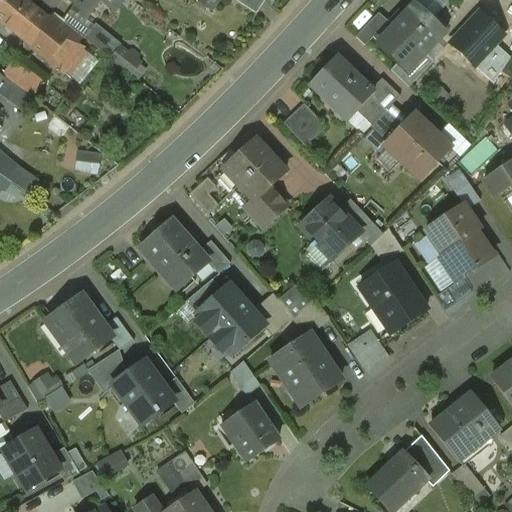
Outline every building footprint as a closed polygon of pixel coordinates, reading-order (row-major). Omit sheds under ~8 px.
[(48,22),(20,0),(4,0),(0,4),(0,24),(62,74),(82,49),(77,45),(82,39),(53,16),(48,22)] [(64,0),(74,8),(72,12),(85,21),(100,0),(64,0)] [(201,0),(214,10),(221,0),(201,0)] [(263,3),(257,0),(232,0),(255,15),(263,3)] [(442,0),(421,0),(414,8),(429,22),(446,3),(442,0)] [(394,16),(386,23),(386,24),(392,30),(378,45),(398,64),(407,73),(424,55),(443,35),(429,22),(414,8),(414,7),(404,18),(400,22),(394,16)] [(404,18),(398,12),(394,16),(400,22),(404,18)] [(378,15),(355,39),(363,48),(372,39),(378,45),(392,30),(386,24),(386,23),(378,15)] [(95,26),(84,39),(109,60),(120,46),(95,26)] [(424,55),(407,73),(398,64),(390,72),(408,89),(433,63),(424,55)] [(511,55),(500,74),(509,80),(511,76),(511,55)] [(334,59),(308,87),(346,124),(355,114),(372,96),(373,95),(370,92),(334,59)] [(42,84),(13,62),(3,74),(1,78),(5,81),(30,100),(40,86),(42,88),(43,86),(42,85),(42,84)] [(399,98),(381,81),(370,92),(373,95),(372,96),(387,110),(391,107),(399,98)] [(372,96),(355,114),(370,128),(387,110),(372,96)] [(324,129),(302,106),(282,125),(304,149),(324,129)] [(387,110),(370,128),(387,144),(408,123),(391,107),(387,110)] [(0,131),(10,119),(0,111),(0,131)] [(387,144),(383,149),(399,163),(400,162),(418,180),(417,181),(419,182),(449,150),(436,138),(436,137),(435,136),(435,137),(429,131),(428,130),(413,117),(387,144)] [(254,142),(222,172),(237,188),(271,156),(264,149),(262,150),(254,142)] [(17,169),(0,154),(0,177),(7,183),(17,169)] [(271,156),(237,188),(251,203),(252,204),(268,189),(285,174),(277,166),(279,164),(271,156)] [(511,163),(482,184),(492,199),(509,188),(511,185),(511,163)] [(206,181),(198,188),(201,190),(207,197),(207,196),(214,189),(206,181)] [(268,189),(252,204),(251,203),(244,210),(261,229),(285,206),(268,189)] [(201,190),(191,199),(206,216),(217,207),(207,196),(207,197),(201,190)] [(328,202),(299,229),(330,262),(358,236),(336,214),(327,205),(329,203),(328,202)] [(381,236),(349,202),(336,214),(358,236),(369,248),(381,236)] [(462,207),(424,233),(440,257),(441,258),(476,234),(476,235),(479,233),(462,207)] [(198,254),(170,223),(139,251),(175,292),(207,264),(198,254)] [(381,236),(369,248),(385,271),(393,266),(390,261),(402,253),(387,231),(381,236)] [(476,235),(476,234),(441,258),(440,257),(437,260),(454,285),(492,259),(476,235)] [(210,243),(198,254),(207,264),(217,276),(218,276),(229,265),(210,243)] [(385,271),(358,290),(389,336),(425,312),(394,266),(393,266),(385,271)] [(217,276),(184,304),(195,317),(222,293),(212,282),(218,277),(218,276),(217,276)] [(222,293),(195,317),(231,357),(263,329),(264,328),(251,314),(228,288),(222,293)] [(293,320),(272,295),(251,314),(264,328),(263,329),(271,338),(291,321),(293,320)] [(103,328),(81,299),(50,321),(67,345),(62,349),(75,366),(110,340),(111,339),(103,328)] [(293,320),(291,321),(304,340),(309,336),(329,323),(314,302),(293,320)] [(133,343),(115,319),(103,328),(111,339),(110,340),(119,352),(133,343)] [(370,329),(347,345),(365,372),(389,356),(370,329)] [(304,340),(268,363),(270,365),(272,364),(283,381),(288,378),(305,403),(298,408),(299,409),(340,383),(338,381),(337,382),(308,339),(310,338),(309,336),(304,340)] [(259,388),(242,363),(229,375),(245,398),(259,388)] [(511,363),(490,381),(511,409),(511,363)] [(144,365),(112,388),(140,427),(158,414),(157,413),(170,404),(171,405),(172,404),(173,404),(162,389),(144,365)] [(52,371),(34,380),(53,413),(71,403),(52,371)] [(193,405),(175,380),(162,389),(173,404),(172,404),(181,416),(193,405)] [(26,412),(9,383),(0,388),(0,419),(3,424),(26,412)] [(470,396),(429,429),(457,463),(471,452),(471,450),(482,441),(483,442),(497,431),(470,396)] [(253,407),(236,418),(237,420),(222,430),(245,464),(277,443),(253,407)] [(511,429),(511,428),(498,438),(511,455),(511,429)] [(35,434),(2,453),(25,491),(57,472),(58,472),(49,458),(35,434)] [(449,473),(423,441),(411,452),(421,462),(414,469),(426,482),(425,483),(432,490),(449,473)] [(79,476),(63,450),(49,458),(58,472),(57,472),(64,484),(79,476)] [(411,452),(391,471),(388,468),(381,475),(380,475),(366,488),(388,511),(393,511),(425,483),(426,482),(414,469),(421,462),(411,452)] [(101,477),(128,469),(123,453),(96,461),(101,477)] [(204,482),(184,453),(172,462),(192,491),(204,482)] [(463,466),(451,476),(471,501),(483,491),(463,466)] [(91,473),(72,484),(81,501),(95,493),(102,489),(91,473)] [(108,498),(102,489),(95,493),(100,502),(108,498)] [(204,511),(194,496),(169,511),(204,511)]
